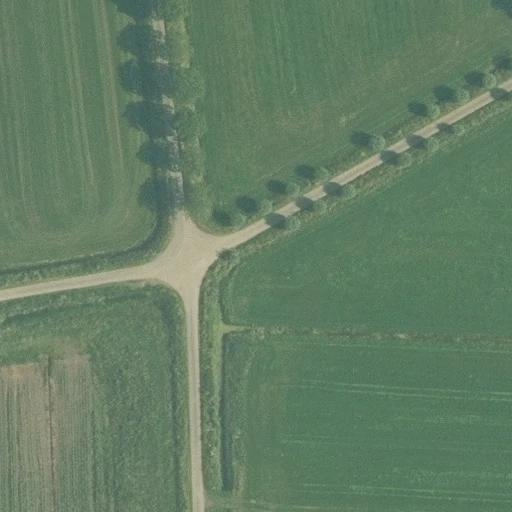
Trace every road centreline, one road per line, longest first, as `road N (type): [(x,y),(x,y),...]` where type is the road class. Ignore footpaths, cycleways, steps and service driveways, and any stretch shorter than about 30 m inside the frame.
road 1 (unclassified): [(183,261),(236,241),(511,84)]
road 2 (unclassified): [(183,261),(152,0)]
road 3 (unclassified): [(198,511),(183,261)]
road 4 (unclassified): [(0,296),(183,261)]
